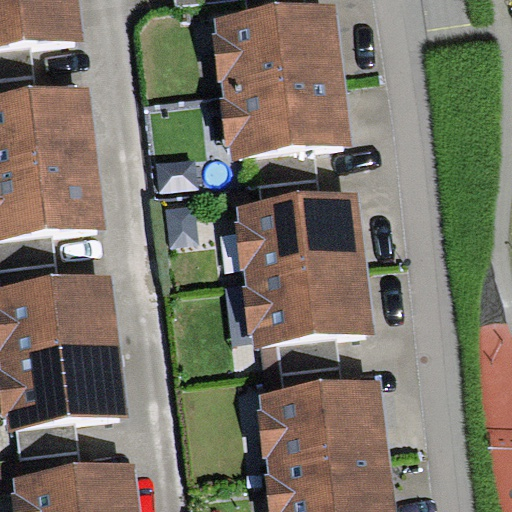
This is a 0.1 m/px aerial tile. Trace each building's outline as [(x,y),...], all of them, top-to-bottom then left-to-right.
[(74,58),(67,0),(0,0),(0,64),(25,62),(74,58)] [(250,0),(235,2),(239,38),(296,32),(292,0),(250,0)] [(214,41),(222,108),(338,95),(331,28),(296,32),(239,38),(214,41)] [(0,89),(27,87),(25,62),(0,64),(0,89)] [(0,94),(0,120),(33,117),(30,92),(0,94)] [(345,158),(338,95),(222,108),(229,171),(259,168),(311,162),(345,158)] [(0,187),(89,179),(82,112),(33,117),(0,120),(0,187)] [(314,186),(311,162),(259,168),(262,192),(314,186)] [(95,243),(89,179),(0,187),(0,252),(45,248),(95,243)] [(255,201),(258,226),(315,220),(313,195),(255,201)] [(233,229),(241,296),(357,282),(350,216),(315,220),(258,226),(233,229)] [(0,276),(47,272),(45,248),(0,252),(0,276)] [(0,285),(0,310),(53,305),(51,280),(0,285)] [(364,346),(357,282),(241,296),(248,359),(278,356),(330,350),(364,346)] [(0,377),(109,367),(103,300),(53,305),(0,310),(0,377)] [(333,374),(330,350),(278,356),(280,380),(333,374)] [(116,431),(109,367),(0,377),(0,442),(12,441),(65,436),(116,431)] [(279,390),(281,415),(339,408),(336,383),(279,390)] [(257,418),(264,484),(381,471),(373,405),(339,408),(281,415),(257,418)] [(67,460),(65,436),(12,441),(15,465),(67,460)] [(18,474),(21,499),(78,493),(76,468),(18,474)] [(385,511),(381,471),(264,484),(267,511),(385,511)] [(11,500),(12,511),(130,511),(128,488),(78,493),(21,499),(11,500)]
